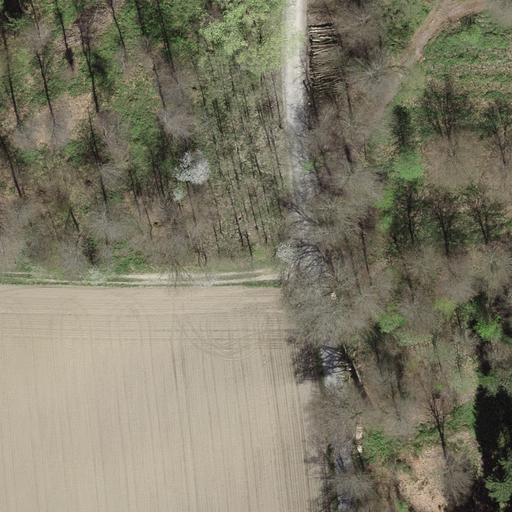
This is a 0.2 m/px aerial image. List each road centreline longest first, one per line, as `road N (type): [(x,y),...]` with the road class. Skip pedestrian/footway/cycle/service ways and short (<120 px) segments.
road 1 (track): [(0,274),(173,279),(315,269)]
road 2 (track): [(293,0),(292,82),(315,269)]
road 3 (unclassified): [(315,269),(345,511)]
